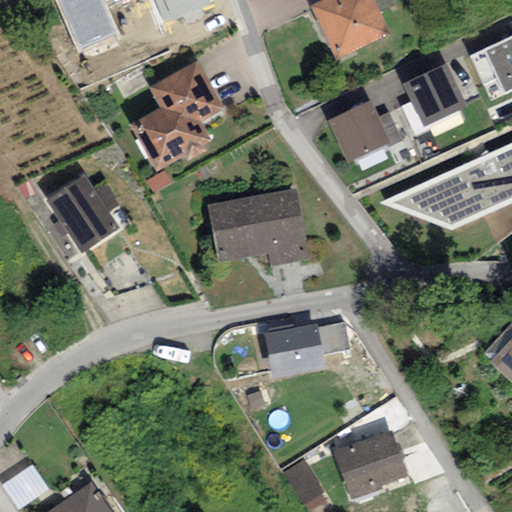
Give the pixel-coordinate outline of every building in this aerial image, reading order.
[(55,0),(78,51),(116,35),(100,0),(55,0)] [(183,16),(186,24),(202,17),(199,9),(211,4),(209,0),(153,0),(164,24),(183,16)] [(323,0),(311,6),(336,59),(391,33),(375,0),(323,0)] [(511,36),(483,51),(505,94),(511,90),(511,36)] [(128,125),(155,173),(185,156),(187,159),(203,151),(200,145),(208,141),(198,122),(222,108),(196,62),(148,89),(159,108),(128,125)] [(446,64),(403,84),(412,103),(424,128),(466,108),(446,64)] [(370,101),(328,121),(348,164),(387,145),(391,144),(378,118),(370,101)] [(426,133),(424,128),(412,103),(395,111),(407,138),(409,141),(426,133)] [(395,111),(378,118),(391,144),(387,145),(388,147),(407,138),(395,111)] [(511,144),(380,204),(451,231),(511,203),(511,144)] [(164,172),(146,182),(153,194),(171,184),(164,172)] [(82,254),(119,228),(109,213),(121,206),(105,180),(93,188),(84,175),(46,202),(82,254)] [(207,206),(218,264),(267,254),(269,268),(308,261),(306,248),(296,190),(207,206)] [(345,323),(318,328),(324,357),(351,351),(345,323)] [(317,324),(264,334),(273,380),(326,370),(324,357),(318,328),(317,324)] [(511,338),(491,362),(511,381),(511,338)] [(332,453),(351,501),(383,490),(381,487),(408,477),(391,431),(332,453)] [(303,460),(283,472),(303,506),(306,504),(310,511),(324,503),(319,495),(323,493),(303,460)] [(2,486),(19,510),(49,491),(31,466),(2,486)] [(109,511),(91,483),(47,511),(109,511)]
